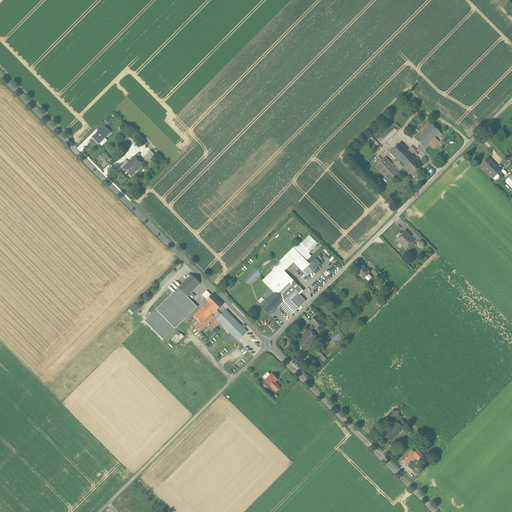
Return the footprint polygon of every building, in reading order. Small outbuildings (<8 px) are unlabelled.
[(429,123),(414,138),(424,148),(429,143),(435,138),(440,132),(431,123),(430,124),(429,123)] [(104,126),(99,130),(100,131),(98,133),(97,133),(92,137),(99,144),(105,138),(110,133),(104,126)] [(397,131),(392,126),(378,140),(382,145),(397,131)] [(131,136),(125,130),(119,136),(125,142),(131,136)] [(105,138),(99,144),(102,146),(108,141),(105,138)] [(438,141),(435,138),(429,143),(433,147),(438,141)] [(121,146),(125,151),(129,147),(125,142),(121,146)] [(400,143),(390,153),(398,162),(404,167),(405,169),(416,159),(415,159),(411,154),(407,150),(400,143)] [(151,151),(144,158),(149,163),(156,156),(151,151)] [(123,167),(123,168),(131,176),(143,165),(137,158),(140,155),(138,152),(129,162),(123,167)] [(396,161),(392,165),(385,157),(375,167),(389,182),(404,167),(398,162),(397,162),(396,161)] [(498,167),(488,157),(480,166),(490,175),(498,167)] [(416,158),(415,159),(416,159),(405,169),(412,176),(422,166),(417,161),(418,160),(416,158)] [(501,170),(498,167),(490,175),(493,179),(501,170)] [(411,237),(405,231),(396,240),(406,250),(414,241),(415,241),(411,237)] [(421,239),(415,233),(411,237),(415,241),(414,241),(417,244),(421,239)] [(298,243),(293,248),(306,261),(311,256),(298,243)] [(306,261),(293,248),(289,253),(291,255),(282,264),(287,269),(293,262),(302,272),(308,266),(310,264),(309,264),(306,261)] [(280,261),(281,263),(282,264),(291,255),(289,253),(280,261)] [(315,258),(311,261),(316,266),(320,263),(315,258)] [(287,269),(282,264),(281,263),(278,266),(284,272),(287,269)] [(366,269),(362,265),(356,272),(363,280),(365,278),(368,281),(372,278),(369,275),(370,273),(368,271),(366,269)] [(278,266),(263,281),(268,286),(284,272),(278,266)] [(308,266),(302,272),(307,276),(312,271),(308,266)] [(380,272),(375,268),(371,272),(375,277),(380,272)] [(244,280),(249,285),(260,274),(255,269),(244,280)] [(284,272),(268,286),(271,289),(267,292),(270,296),(274,292),(283,301),(295,290),(299,287),(284,272)] [(191,275),(178,288),(187,297),(200,283),(191,275)] [(299,295),(303,291),(299,287),(295,290),(299,295)] [(187,297),(178,288),(145,321),(164,340),(197,307),(187,297)] [(283,301),(279,306),(290,317),(306,301),(302,298),(299,295),(295,290),(283,301)] [(258,301),(261,304),(270,296),(267,292),(258,301)] [(261,304),(260,306),(269,315),(279,306),(283,301),(274,292),(270,296),(261,304)] [(222,305),(211,295),(207,300),(206,299),(202,302),(205,305),(193,317),(200,323),(196,327),(200,332),(211,321),(214,317),(212,315),(217,311),(222,305)] [(331,320),(335,316),(323,304),(319,308),(331,320)] [(221,315),(217,311),(212,315),(214,317),(215,317),(217,319),(221,315)] [(247,332),(226,311),(221,315),(217,319),(220,323),(238,341),(247,332)] [(315,316),(310,321),(314,326),(319,321),(315,316)] [(215,317),(214,317),(211,321),(217,326),(220,323),(217,319),(215,317)] [(211,322),(209,323),(210,323),(207,326),(216,334),(220,330),(211,322)] [(310,330),(296,343),(305,351),(318,339),(310,330)] [(176,344),(183,337),(178,333),(171,340),(176,344)] [(326,360),(317,349),(315,352),(324,362),(326,360)] [(266,380),(265,381),(271,386),(276,392),(280,388),(275,382),(277,380),(272,374),(271,375),(266,380)] [(271,386),(265,381),(262,384),(266,387),(268,389),(271,386)] [(396,421),(383,434),(391,442),(404,429),(396,421)] [(412,449),(401,460),(406,464),(416,454),(412,449)]
